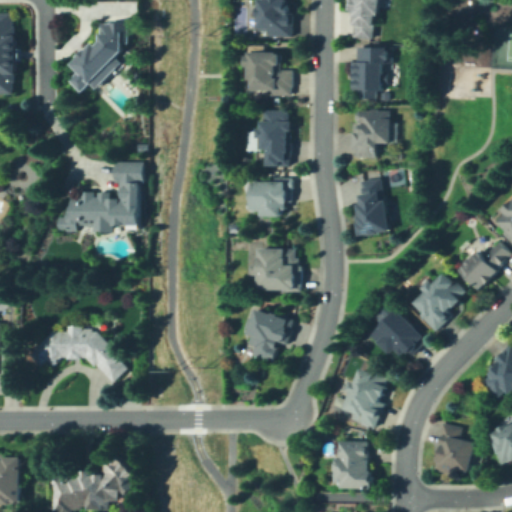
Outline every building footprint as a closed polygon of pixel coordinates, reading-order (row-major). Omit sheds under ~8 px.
[(288,0),(288,4),(295,4),(295,35),(268,35),(268,27),(261,28),(260,0),(288,0)] [(380,0),(376,38),(355,36),(358,12),(348,10),(349,0),(380,0)] [(23,30),(23,79),(14,79),(15,92),(0,92),(0,12),(16,12),(16,30),(23,30)] [(124,63),(99,87),(93,81),(86,88),(76,77),(84,69),(77,62),(103,37),(103,22),(109,22),(111,21),(124,22),(138,22),(138,38),(132,38),(132,42),(117,56),(124,63)] [(387,63),(387,89),(361,89),(361,84),(361,49),(398,49),(398,63),(387,63)] [(282,53),(283,75),(294,75),(295,94),(275,95),(275,88),(254,89),(253,53),(282,53)] [(380,98),(380,91),(389,91),(389,99),(380,98)] [(294,110),(294,123),(298,123),(298,166),(269,166),(269,153),(254,153),(254,132),(262,132),(262,120),(270,120),(270,110),(294,110)] [(395,122),(395,145),(384,145),(384,155),(362,155),(363,148),(357,148),(357,133),(367,133),(367,121),(361,121),(361,112),(395,112),(395,122)] [(148,150),(136,150),(136,142),(148,142),(148,150)] [(89,191),(117,191),(117,158),(139,158),(139,163),(150,163),(150,193),(140,193),(140,199),(146,199),(146,222),(120,222),(120,230),(82,230),(82,236),(67,235),(67,222),(75,222),(75,196),(89,196),(89,191)] [(289,177),(289,207),(285,207),(285,218),(265,218),(265,207),(251,207),(251,180),(275,180),(275,177),(289,177)] [(387,180),(388,215),(390,215),(390,231),(365,232),(363,181),(387,180)] [(511,239),(511,197),(500,209),(503,212),(494,221),(511,239)] [(505,238),(511,245),(511,263),(486,289),(467,269),(478,258),(467,247),(476,239),(490,253),(505,238)] [(301,251),(301,264),(307,264),(307,288),(304,288),(304,289),(258,288),(258,264),(259,264),(259,260),(262,260),(262,250),(301,251)] [(419,315),(425,308),(416,300),(439,274),(443,278),(449,271),(473,292),(438,332),(419,315)] [(432,335),(416,351),(415,350),(410,356),(403,350),(398,355),(378,336),(404,308),(432,335)] [(298,323),(281,368),(258,359),(262,348),(252,344),(255,336),(251,335),(261,309),(298,323)] [(121,352),(118,356),(131,366),(117,382),(84,353),(78,361),(68,352),(57,365),(40,350),(57,331),(73,327),(93,327),(121,352)] [(483,381),(500,363),(496,360),(511,343),(511,395),(508,391),(501,398),(483,381)] [(367,367),(379,373),(381,371),(392,376),(391,378),(396,381),(387,399),(392,402),(380,427),(375,424),(374,426),(361,419),(363,416),(347,408),(367,367)] [(436,470),(444,442),(440,441),(446,422),(466,427),(463,437),(481,442),(472,473),(462,470),(461,471),(457,470),(454,477),(436,470)] [(511,425),(511,462),(501,465),(494,429),(511,425)] [(368,441),(368,442),(375,442),(375,482),(372,482),(372,486),(340,486),(340,441),(368,441)] [(85,511),(58,511),(58,480),(71,480),(71,475),(104,475),(104,460),(117,451),(138,481),(122,492),(122,495),(115,495),(115,506),(85,506),(85,511)] [(23,462),(23,498),(0,498),(0,465),(4,465),(4,462),(23,462)]
